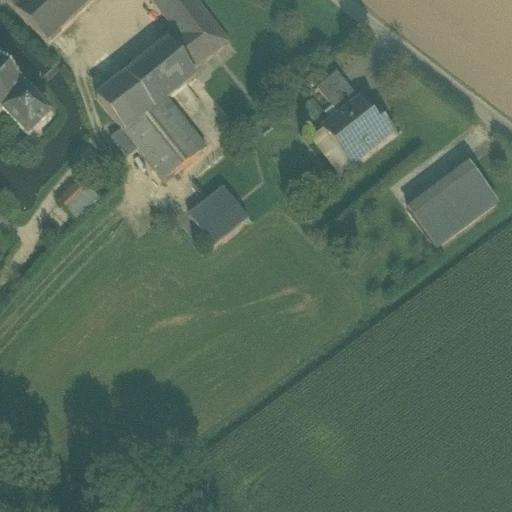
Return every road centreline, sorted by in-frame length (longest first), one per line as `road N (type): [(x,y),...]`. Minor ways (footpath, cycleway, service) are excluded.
road 1 (track): [(68,59),(99,135),(136,191),(0,330)]
road 2 (residential): [(511,138),(343,0)]
